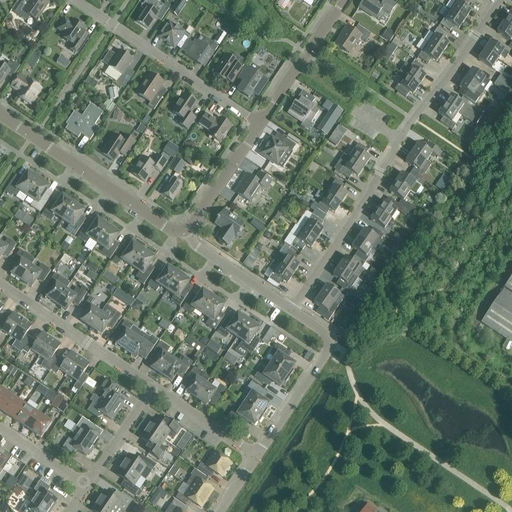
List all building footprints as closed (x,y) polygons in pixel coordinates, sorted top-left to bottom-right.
[(48,3),(43,0),(22,0),(14,13),(24,20),(28,20),(30,16),(36,20),(48,3)] [(144,10),(136,22),(147,29),(155,18),(160,21),(168,10),(158,3),(157,4),(150,0),(145,0),(142,4),(140,8),(144,10)] [(177,17),(186,3),(182,0),(177,0),(170,12),(177,17)] [(286,7),(288,9),(291,4),(289,2),(290,0),(279,0),(277,5),(284,10),(286,7)] [(388,16),(396,5),(387,0),(384,0),(381,4),(374,0),(363,0),(359,7),(375,19),(379,12),(382,12),(388,16)] [(456,0),(449,10),(464,20),(471,11),(465,8),(469,2),(465,0),(456,0)] [(210,24),(214,17),(203,10),(199,17),(210,24)] [(458,29),(464,20),(449,10),(440,24),(450,31),(453,26),(458,29)] [(503,23),(511,28),(511,15),(509,13),(503,23)] [(72,23),(63,17),(56,29),(63,34),(62,38),(72,45),(69,49),(77,54),(90,35),(84,31),(86,28),(73,20),(72,23)] [(173,47),(179,38),(180,39),(185,33),(178,28),(177,29),(168,23),(159,38),(173,47)] [(496,32),(510,41),(511,37),(511,28),(503,23),(496,32)] [(354,31),(346,26),(341,33),(342,34),(335,45),(349,54),(359,38),(366,42),(371,35),(357,26),(354,31)] [(421,27),(416,36),(420,38),(425,29),(421,27)] [(427,43),(442,53),(448,44),(443,41),(447,35),(437,29),(427,43)] [(219,45),(226,35),(220,31),(213,41),(219,45)] [(389,42),(393,36),(385,31),(382,37),(389,42)] [(187,40),(181,50),(186,54),(185,55),(204,68),(218,47),(199,34),(193,44),(187,40)] [(484,51),(497,60),(500,55),(505,59),(508,54),(490,41),(484,51)] [(381,59),(386,63),(397,47),(392,43),(381,59)] [(436,63),(442,53),(427,43),(417,58),(427,64),(431,59),(436,63)] [(104,74),(116,82),(117,81),(122,84),(125,81),(120,77),(132,59),(119,51),(116,56),(109,52),(103,61),(110,65),(104,74)] [(491,69),(497,60),(484,51),(478,60),(491,69)] [(26,64),(29,66),(32,61),(35,64),(40,56),(34,52),(26,64)] [(238,63),(225,55),(212,73),(225,82),(226,81),(231,84),(246,62),(241,58),(238,63)] [(404,76),(419,86),(425,76),(420,73),(423,68),(413,61),(404,76)] [(0,84),(6,75),(11,79),(20,66),(14,63),(13,65),(9,62),(5,68),(0,64),(0,84)] [(237,90),(248,98),(252,92),(257,96),(267,81),(262,77),(261,78),(251,71),(252,70),(246,66),(239,76),(244,80),(237,90)] [(465,78),(483,91),(490,82),(471,69),(465,78)] [(375,71),(371,77),(376,80),(380,75),(375,71)] [(162,98),(156,94),(163,83),(149,73),(136,94),(150,103),(147,106),(154,110),(162,98)] [(497,79),(510,88),(511,85),(511,81),(501,74),(497,79)] [(19,93),(17,97),(29,105),(40,89),(28,80),(27,81),(18,75),(11,87),(19,93)] [(413,95),(419,86),(404,76),(394,90),(406,98),(409,93),(413,95)] [(483,91),(465,78),(459,88),(464,91),(461,96),(474,105),(484,91),(483,91)] [(493,85),(507,94),(510,88),(497,79),(493,85)] [(107,89),(109,99),(118,98),(116,87),(107,89)] [(311,123),(319,111),(313,108),(314,106),(311,104),(315,99),(304,92),(296,104),(294,103),(287,113),(303,123),(305,119),(311,123)] [(197,103),(184,95),(172,112),(181,118),(177,123),(187,130),(195,118),(189,114),(197,103)] [(444,104),(457,113),(463,104),(450,95),(444,104)] [(107,100),(102,108),(110,114),(115,106),(107,100)] [(322,124),(330,129),(342,112),(326,101),(322,108),(329,113),(322,124)] [(83,137),(89,141),(98,128),(94,125),(102,113),(90,104),(81,117),(74,112),(65,124),(67,126),(65,130),(78,138),(81,133),(84,135),(83,137)] [(444,104),(438,114),(443,117),(439,122),(452,131),(455,125),(451,122),(457,113),(444,104)] [(114,111),(112,120),(121,122),(122,113),(114,111)] [(488,122),(491,117),(484,111),(480,117),(488,122)] [(220,144),(231,126),(219,118),(217,122),(206,114),(199,125),(210,132),(208,136),(220,144)] [(142,122),(147,125),(151,119),(146,116),(142,122)] [(338,126),(335,130),(343,136),(346,131),(338,126)] [(260,154),(280,168),(295,146),(277,133),(274,139),(271,137),(260,154)] [(113,162),(119,154),(125,158),(135,142),(124,135),(121,140),(112,134),(100,153),(113,162)] [(173,158),(179,149),(168,142),(162,151),(173,158)] [(193,142),(184,144),(185,151),(195,150),(193,142)] [(411,153),(425,162),(431,153),(438,158),(442,153),(427,142),(423,147),(418,143),(411,153)] [(348,158),(363,168),(369,159),(364,155),(368,150),(358,144),(348,158)] [(405,162),(414,168),(410,172),(421,179),(424,175),(419,171),(425,162),(411,153),(405,162)] [(131,174),(144,183),(154,168),(160,173),(167,162),(156,155),(152,161),(149,162),(142,157),(131,174)] [(348,158),(343,155),(333,169),(348,179),(352,174),(357,177),(363,168),(348,158)] [(175,158),(168,169),(178,175),(185,164),(175,158)] [(190,158),(187,162),(192,166),(195,162),(190,158)] [(19,192),(27,197),(39,178),(33,173),(31,175),(27,172),(23,178),(16,174),(4,192),(11,196),(13,194),(16,197),(19,192)] [(425,182),(421,179),(410,172),(407,177),(401,173),(395,182),(409,192),(416,196),(425,182)] [(241,182),(243,183),(240,186),(235,193),(250,203),(261,187),(265,190),(271,181),(259,173),(255,179),(246,174),(241,182)] [(319,190),(325,194),(341,204),(347,195),(342,191),(346,184),(330,173),(319,190)] [(439,180),(446,185),(450,180),(443,175),(439,180)] [(46,182),(39,178),(27,197),(34,201),(30,206),(39,212),(53,192),(48,189),(49,187),(44,184),(46,182)] [(161,194),(172,201),(183,185),(172,178),(161,194)] [(409,192),(395,182),(389,192),(401,200),(398,205),(408,211),(411,207),(403,201),(409,192)] [(334,213),(341,204),(325,194),(318,205),(316,208),(326,215),(329,210),(334,213)] [(62,220),(73,203),(62,196),(57,203),(52,199),(42,214),(51,220),(54,215),(62,220)] [(376,210),(390,220),(396,210),(405,216),(408,211),(398,205),(391,200),(388,205),(383,201),(376,210)] [(314,212),(316,208),(318,205),(314,202),(309,209),(314,212)] [(73,203),(62,220),(69,225),(65,230),(74,236),(86,219),(81,215),(84,211),(73,203)] [(244,224),(224,210),(215,224),(222,228),(221,229),(222,231),(223,232),(218,239),(228,246),(234,237),(235,237),(244,224)] [(376,210),(370,219),(384,229),(390,220),(376,210)] [(317,239),(323,230),(319,228),(323,222),(311,215),(302,229),(317,239)] [(89,239),(97,244),(109,225),(103,221),(101,222),(97,219),(90,229),(85,225),(77,238),(86,244),(89,239)] [(265,228),(254,219),(250,224),(261,233),(265,228)] [(109,225),(97,244),(104,248),(100,253),(109,260),(118,247),(113,244),(119,234),(114,231),(116,229),(109,225)] [(358,238),(371,248),(378,239),(380,240),(383,235),(373,228),(370,233),(364,229),(358,238)] [(311,249),(317,239),(302,229),(292,244),(302,250),(306,245),(311,249)] [(391,240),(403,248),(407,242),(396,234),(391,240)] [(365,257),(371,248),(358,238),(351,247),(365,257)] [(0,242),(0,258),(4,253),(8,256),(16,245),(7,239),(3,245),(0,242)] [(121,260),(132,267),(143,250),(132,243),(125,252),(120,249),(112,261),(117,265),(121,260)] [(257,243),(254,248),(260,252),(263,246),(257,243)] [(246,259),(254,264),(261,254),(253,249),(246,259)] [(20,281),(30,266),(34,260),(19,250),(12,260),(17,264),(10,274),(20,281)] [(143,250),(132,267),(139,272),(135,277),(139,279),(137,282),(143,285),(153,271),(148,267),(154,258),(143,250)] [(278,264),(293,275),(299,265),(294,262),(298,257),(288,250),(278,264)] [(389,259),(393,262),(397,257),(392,254),(389,259)] [(354,256),(351,261),(345,257),(339,266),(353,276),(357,279),(363,270),(361,268),(364,263),(354,256)] [(287,284),(293,275),(278,264),(268,279),(278,286),(282,280),(287,284)] [(30,266),(20,281),(31,288),(38,278),(43,281),(50,271),(41,265),(37,270),(30,266)] [(179,272),(173,268),(171,270),(167,266),(160,276),(155,273),(147,285),(156,291),(159,286),(167,291),(179,272)] [(353,276),(339,266),(332,275),(346,285),(353,276)] [(179,272),(167,291),(174,296),(170,301),(179,307),(188,294),(183,291),(189,281),(184,278),(186,276),(179,272)] [(55,305),(66,290),(70,284),(54,274),(47,284),(52,287),(45,298),(55,305)] [(511,275),(481,322),(511,343),(511,275)] [(320,294),(334,304),(340,294),(326,285),(320,294)] [(72,294),(66,290),(55,305),(66,312),(73,301),(78,305),(88,290),(83,287),(80,291),(76,288),(72,294)] [(194,310),(202,314),(213,297),(202,290),(195,299),(190,296),(182,309),(191,315),(194,310)] [(334,304),(320,294),(314,303),(319,307),(316,313),(328,321),(338,306),(334,304)] [(80,321),(90,328),(100,313),(90,306),(94,300),(89,297),(82,308),(87,311),(80,321)] [(224,305),(213,297),(202,314),(209,319),(205,324),(214,330),(223,318),(218,314),(224,305)] [(350,315),(356,318),(359,313),(353,310),(350,315)] [(111,320),(100,313),(90,328),(101,335),(108,325),(113,328),(121,315),(116,312),(111,320)] [(0,321),(0,332),(2,330),(11,337),(23,319),(18,315),(17,316),(13,314),(6,324),(0,321)] [(229,333),(237,338),(249,319),(243,315),(241,317),(237,314),(230,323),(225,320),(217,332),(226,338),(229,333)] [(23,319),(11,337),(16,340),(11,347),(21,353),(22,351),(29,340),(24,337),(31,326),(27,323),(28,322),(23,319)] [(249,319),(237,338),(244,343),(240,348),(251,355),(259,342),(253,338),(259,329),(254,325),(256,324),(249,319)] [(115,345),(125,352),(140,331),(124,321),(112,339),(117,342),(115,345)] [(171,327),(168,333),(176,337),(179,332),(171,327)] [(268,345),(275,335),(266,328),(258,338),(268,345)] [(150,338),(140,331),(125,352),(136,359),(138,355),(146,360),(159,341),(151,336),(150,338)] [(22,351),(27,354),(30,350),(39,356),(51,338),(47,335),(46,336),(41,333),(34,344),(29,340),(22,351)] [(51,338),(39,356),(45,359),(40,366),(49,372),(51,370),(58,359),(53,356),(60,345),(56,343),(56,341),(51,338)] [(172,359),(165,354),(169,348),(160,342),(152,353),(158,357),(150,368),(160,375),(172,359)] [(275,357),(270,364),(289,377),(294,371),(292,369),(295,364),(285,358),(289,352),(276,344),(270,354),(275,357)] [(51,370),(56,374),(59,369),(68,375),(80,357),(75,354),(74,355),(70,352),(63,363),(58,359),(51,370)] [(80,357),(68,375),(77,381),(73,388),(78,391),(87,379),(81,375),(89,365),(84,362),(85,361),(80,357)] [(172,359),(160,375),(171,382),(179,371),(184,374),(191,363),(182,357),(178,363),(172,359)] [(6,372),(9,375),(10,374),(13,368),(10,366),(7,363),(3,370),(6,372)] [(289,377),(270,364),(265,371),(260,368),(254,377),(266,386),(270,381),(280,387),(283,382),(285,384),(289,377)] [(195,399),(205,384),(209,378),(194,368),(182,386),(187,389),(185,392),(195,399)] [(105,379),(98,389),(99,389),(105,393),(101,399),(118,411),(123,404),(122,403),(124,400),(117,396),(122,390),(105,379)] [(210,387),(205,384),(195,399),(206,406),(208,403),(214,407),(226,389),(214,381),(210,387)] [(248,396),(244,403),(263,416),(268,410),(266,408),(269,404),(259,397),(263,390),(251,382),(243,393),(248,396)] [(0,388),(0,406),(8,394),(0,388)] [(8,394),(0,406),(0,411),(6,415),(17,400),(8,394)] [(92,403),(86,411),(97,418),(100,413),(103,415),(110,420),(113,417),(114,418),(118,411),(101,399),(100,400),(93,395),(89,401),(92,403)] [(17,400),(6,415),(15,421),(25,406),(17,400)] [(263,416),(244,403),(239,410),(234,407),(227,417),(240,425),(244,420),(254,426),(257,421),(259,423),(263,416)] [(25,406),(15,421),(23,427),(34,411),(25,406)] [(42,417),(34,411),(23,427),(32,433),(42,417)] [(42,417),(32,433),(41,438),(51,423),(42,417)] [(76,436),(93,447),(98,441),(97,440),(99,437),(89,430),(92,425),(82,418),(76,427),(75,426),(70,432),(76,436)] [(153,419),(146,428),(164,440),(167,435),(173,439),(180,429),(164,418),(160,424),(153,419)] [(161,445),(164,440),(146,428),(140,438),(147,443),(143,449),(159,460),(166,449),(161,445)] [(93,447),(76,436),(72,442),(68,439),(62,448),(72,455),(76,450),(86,457),(88,454),(89,454),(93,447)] [(0,469),(2,470),(12,457),(0,448),(0,469)] [(204,466),(200,463),(196,469),(207,476),(210,472),(212,472),(221,478),(231,464),(214,452),(204,466)] [(128,455),(122,465),(145,481),(152,471),(156,465),(145,458),(141,463),(137,461),(128,455)] [(122,465),(115,474),(124,480),(128,483),(124,489),(135,496),(139,490),(145,481),(122,465)] [(196,479),(190,488),(207,499),(213,490),(201,482),(205,477),(194,470),(191,475),(196,479)] [(34,499),(51,510),(56,504),(55,503),(57,500),(47,493),(50,488),(40,481),(33,490),(38,493),(34,499)] [(207,499),(190,488),(184,497),(178,493),(175,498),(185,505),(189,500),(201,508),(207,499)] [(131,501),(121,494),(117,500),(104,491),(97,501),(114,511),(115,511),(118,508),(124,511),(131,501)] [(49,511),(51,510),(34,499),(30,504),(26,502),(18,511),(49,511)] [(173,511),(181,511),(184,507),(174,500),(170,505),(176,509),(173,511)] [(114,511),(97,501),(91,510),(93,511),(114,511)]
